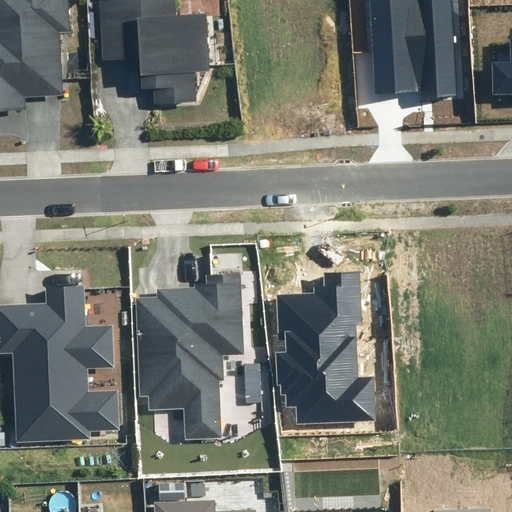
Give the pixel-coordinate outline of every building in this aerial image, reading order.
[(0,0),(0,111),(29,110),(29,98),(67,96),(64,33),(74,32),(72,0),(0,0)] [(112,0),(113,1),(104,2),(106,61),(145,59),(146,90),(158,89),(159,103),(200,101),(199,74),(213,74),(210,15),(179,16),(178,0),(112,0)] [(421,98),(458,95),(451,0),(370,0),(376,91),(420,88),(421,98)] [(511,39),(511,44),(511,63),(494,64),(495,93),(511,92),(511,39)] [(160,296),(139,297),(142,396),(151,396),(151,410),(186,409),(187,439),(224,438),(222,380),(228,380),(227,355),(246,354),(244,272),(211,273),(211,287),(160,288),(160,296)] [(296,424),(376,421),(374,377),(357,378),(355,322),(361,322),(358,272),(325,274),(326,288),(314,288),(314,293),(276,295),(278,332),(284,332),(285,351),(276,351),(277,385),(280,385),(281,396),(284,396),(285,408),(295,408),(296,424)] [(15,352),(19,442),(94,439),(93,431),(122,430),(120,389),(92,390),(91,369),(117,368),(115,323),(90,324),(88,285),(48,286),(49,303),(0,304),(0,348),(0,353),(15,352)] [(255,511),(256,510),(215,511),(215,500),(155,502),(155,511),(255,511)]
